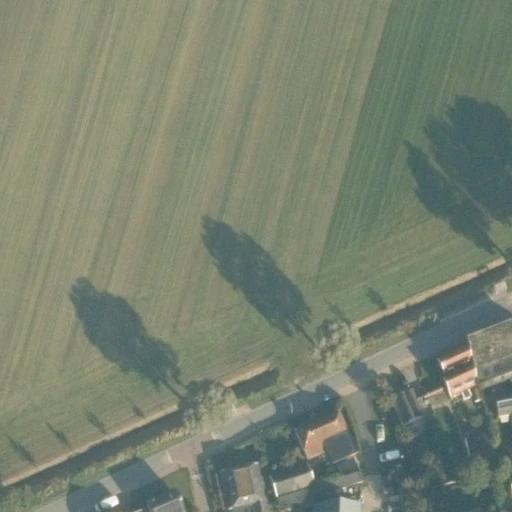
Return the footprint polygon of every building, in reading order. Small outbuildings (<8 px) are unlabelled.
[(511,325),(466,343),(467,350),(477,389),(478,392),(478,394),(509,382),(511,395),(511,399),(494,403),(497,421),(510,418),(511,418),(511,325)] [(468,393),(477,389),(467,350),(437,363),(445,380),(442,382),(451,401),(461,397),(463,403),(471,399),(468,393)] [(478,392),(471,394),(473,405),(481,404),(478,394),(478,392)] [(422,419),(410,393),(388,402),(400,429),(422,419)] [(346,435),(338,415),(294,434),(303,455),(304,454),(306,461),(342,445),(350,464),(354,463),(357,461),(349,442),(346,435)] [(472,479),(476,478),(478,489),(495,486),(493,475),(496,474),(490,451),(488,452),(485,438),(463,443),(472,479)] [(258,468),(258,467),(257,468),(232,474),(232,473),(231,473),(229,471),(223,472),(222,475),(220,476),(227,511),(230,511),(245,509),(245,511),(267,511),(258,468)] [(314,489),(306,467),(268,480),(275,502),(314,489)] [(146,511),(145,511),(181,511),(174,496),(145,509),(146,511)]
